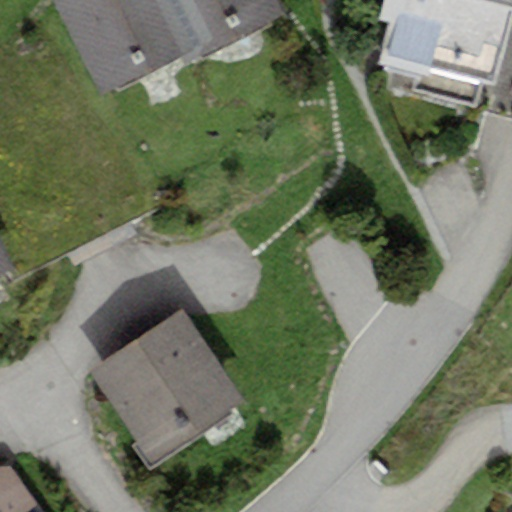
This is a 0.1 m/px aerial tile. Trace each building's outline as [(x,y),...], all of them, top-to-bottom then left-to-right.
[(49,0),(97,96),(179,56),(191,51),(166,0),(49,0)] [(285,14),(278,0),(166,0),(191,51),(179,56),(183,65),(285,14)] [(511,0),(381,0),(375,21),(386,24),(376,64),(391,68),(493,95),(511,22),(511,0)] [(511,22),(493,95),(391,68),(385,90),(511,123),(511,22)] [(0,243),(0,275),(13,269),(0,243)] [(182,308),(87,372),(152,466),(246,402),(182,308)] [(39,511),(8,466),(0,466),(0,511),(39,511)]
